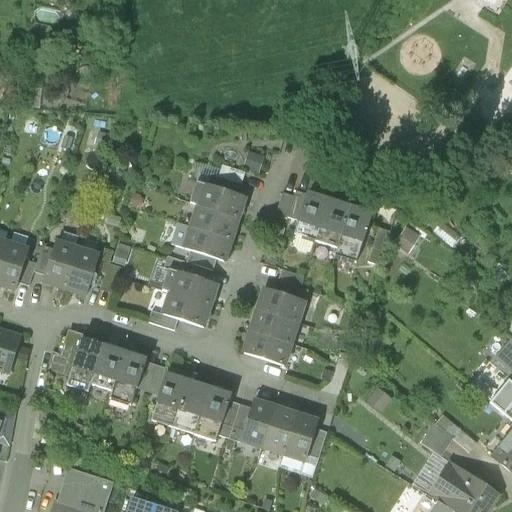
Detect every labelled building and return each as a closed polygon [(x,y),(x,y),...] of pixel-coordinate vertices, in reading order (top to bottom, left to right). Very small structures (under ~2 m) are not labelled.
[(265,159),(250,154),(244,170),(259,174),(265,159)] [(223,168),(219,180),(242,187),(246,175),(223,168)] [(238,198),(242,187),(219,180),(211,178),(208,188),(238,198)] [(193,207),(199,209),(240,222),(247,201),(238,198),(208,188),(200,186),(193,207)] [(294,194),(292,200),(286,219),(298,222),(306,198),(294,194)] [(285,222),(286,219),(292,200),(281,196),(274,218),(285,222)] [(293,238),(315,245),(328,204),(306,198),(298,222),(293,238)] [(315,245),(336,251),(348,211),(328,204),(315,245)] [(233,244),(240,222),(199,209),(192,230),(233,244)] [(370,217),(348,211),(336,251),(338,252),(337,256),(356,262),(370,217)] [(122,220),(111,216),(108,225),(119,229),(122,220)] [(226,264),(233,244),(192,230),(185,251),(190,253),(217,261),(226,264)] [(378,230),(367,263),(378,267),(389,234),(378,230)] [(43,283),(63,290),(76,250),(55,243),(53,251),(44,278),(43,283)] [(26,251),(6,244),(0,261),(0,286),(13,291),(26,251)] [(130,249),(119,246),(113,263),(124,267),(130,249)] [(42,248),(36,266),(34,274),(44,278),(53,251),(42,248)] [(96,256),(76,250),(63,290),(83,296),(96,256)] [(112,253),(102,250),(95,272),(105,275),(100,292),(111,295),(119,270),(108,266),(112,253)] [(190,253),(186,264),(195,267),(213,273),(217,261),(190,253)] [(191,278),(195,267),(186,264),(167,258),(163,270),(170,272),(191,278)] [(29,289),(34,274),(36,266),(25,263),(18,285),(29,289)] [(164,293),(171,295),(211,308),(218,287),(191,278),(170,272),(164,293)] [(281,272),(277,283),(297,289),(299,290),(303,279),(281,272)] [(293,301),(297,289),(277,283),(274,282),(270,293),(293,301)] [(261,290),(254,312),(295,325),(302,304),(293,301),(270,293),(261,290)] [(204,330),(211,308),(171,295),(163,317),(179,322),(204,330)] [(254,312),(247,333),(288,346),(295,325),(254,312)] [(179,322),(163,317),(152,313),(148,325),(175,333),(179,322)] [(0,332),(0,371),(9,374),(20,339),(0,332)] [(47,372),(69,378),(81,340),(76,339),(77,335),(67,332),(59,357),(53,355),(47,372)] [(281,367),(288,346),(247,333),(240,354),(281,367)] [(87,391),(92,375),(101,347),(81,340),(69,378),(67,385),(87,391)] [(125,354),(101,347),(92,375),(115,382),(125,354)] [(145,361),(125,354),(115,382),(110,399),(130,406),(135,390),(144,363),(145,361)] [(167,371),(144,363),(135,390),(159,398),(166,376),(167,371)] [(151,422),(173,429),(187,382),(166,376),(159,398),(151,422)] [(173,429),(194,435),(209,389),(187,382),(173,429)] [(230,396),(209,389),(194,435),(215,442),(217,438),(228,403),(230,396)] [(379,414),(389,401),(376,390),(366,404),(379,414)] [(240,445),(261,452),(275,409),(253,402),(251,411),(240,445)] [(217,438),(240,445),(251,411),(228,403),(217,438)] [(261,452),(283,459),(296,416),(275,409),(261,452)] [(1,412),(0,414),(0,422),(5,424),(0,438),(0,444),(9,447),(16,416),(1,412)] [(318,423),(296,416),(283,459),(304,466),(306,461),(315,431),(318,423)] [(474,446),(441,417),(433,426),(451,439),(468,454),(474,446)] [(94,434),(62,419),(57,429),(89,444),(94,434)] [(438,457),(451,439),(433,426),(420,445),(438,457)] [(511,474),(511,430),(491,456),(511,474)] [(40,431),(38,435),(48,440),(50,435),(40,431)] [(325,435),(315,431),(306,461),(316,464),(325,435)] [(438,504),(450,511),(489,511),(499,498),(448,464),(427,496),(438,504)] [(170,470),(160,465),(157,471),(166,476),(170,470)] [(69,474),(58,507),(51,504),(48,511),(104,511),(112,488),(69,474)]
